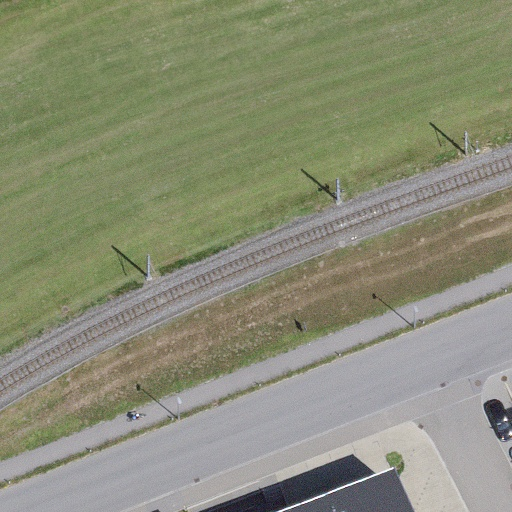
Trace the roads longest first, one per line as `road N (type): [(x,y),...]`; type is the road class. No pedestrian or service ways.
road 1 (secondary): [(48,511),(428,362)]
road 2 (residential): [(428,362),(503,511)]
